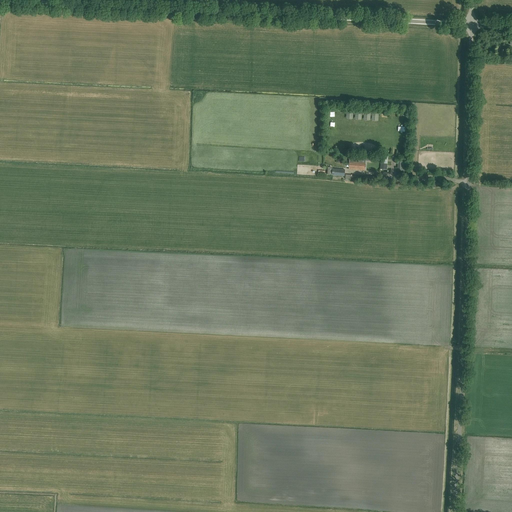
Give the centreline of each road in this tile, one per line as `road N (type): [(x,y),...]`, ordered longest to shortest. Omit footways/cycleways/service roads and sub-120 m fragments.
road 1 (unclassified): [(453,511),(471,24)]
road 2 (unclassified): [(471,24),(0,0)]
